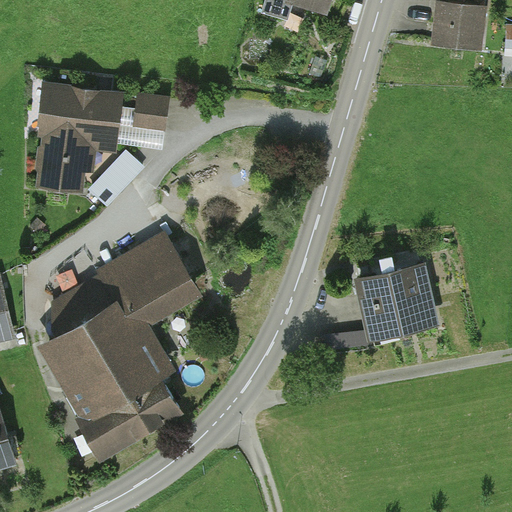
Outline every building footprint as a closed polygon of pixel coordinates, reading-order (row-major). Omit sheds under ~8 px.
[(329,0),(261,0),(256,19),(282,26),(288,7),(325,17),(329,0)] [(485,9),(432,3),(427,45),(480,51),(485,9)] [(119,94),(47,84),(40,130),(50,131),(43,185),(76,189),(84,134),(113,138),(119,94)] [(164,131),(168,100),(133,96),(129,126),(164,131)] [(111,204),(150,163),(127,142),(89,182),(111,204)] [(87,308),(28,348),(77,419),(67,425),(96,468),(177,413),(153,379),(171,367),(143,326),(191,294),(153,239),(75,291),(87,308)] [(417,266),(348,282),(362,342),(431,327),(417,266)] [(0,339),(8,338),(0,301),(0,339)]
